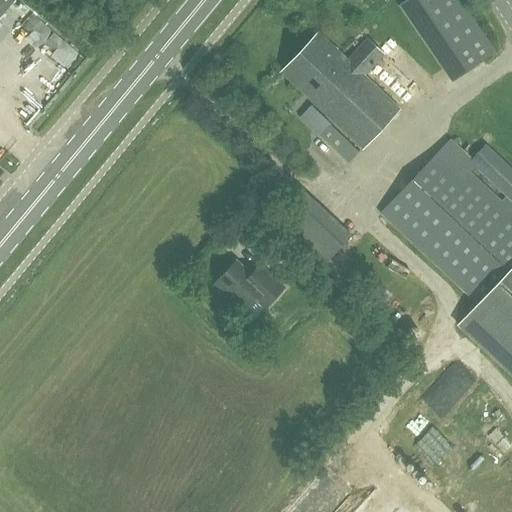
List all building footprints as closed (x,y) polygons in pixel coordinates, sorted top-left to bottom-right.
[(9,0),(0,0),(0,12),(10,0),(9,0)] [(459,0),(406,0),(400,4),(452,81),(468,70),(467,69),(494,51),(459,0)] [(354,65),(342,54),(319,32),(282,72),(305,94),(362,148),(400,108),(365,76),(384,55),(373,45),(354,65)] [(358,152),(330,126),(321,136),(349,162),(358,152)] [(511,212),(511,211),(511,169),(485,145),(470,161),(462,153),(456,160),(443,148),(382,214),(479,304),(458,325),(511,375),(511,212)] [(256,280),(236,261),(213,285),(226,298),(229,295),(246,310),(256,299),(265,307),(284,287),(265,270),(256,280)]
